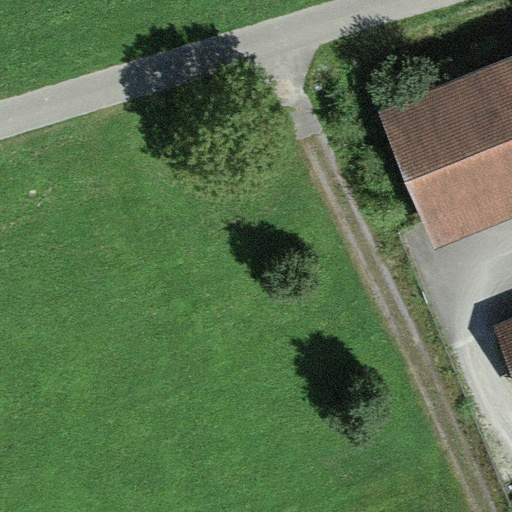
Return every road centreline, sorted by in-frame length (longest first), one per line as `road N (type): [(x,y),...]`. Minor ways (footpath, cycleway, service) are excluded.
road 1 (track): [(279,34),(504,511)]
road 2 (track): [(0,116),(279,34)]
road 3 (track): [(279,34),(397,0)]
